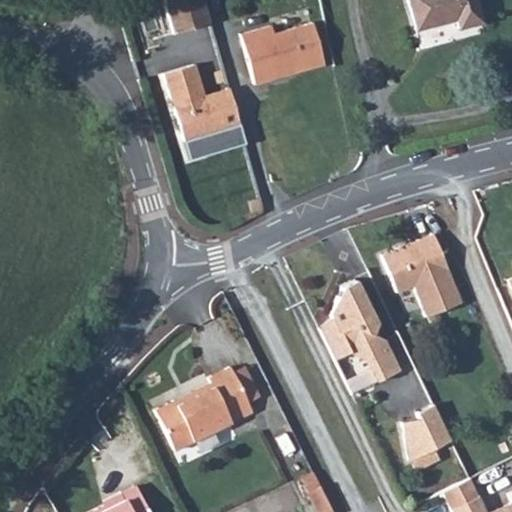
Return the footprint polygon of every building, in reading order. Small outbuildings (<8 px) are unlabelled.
[(201,0),(160,0),(170,33),(208,22),(201,0)] [(471,0),(405,0),(413,29),(452,19),(455,27),(477,21),(471,0)] [(268,25),(237,33),(252,83),(321,65),(310,22),(271,32),(268,25)] [(187,159),(241,142),(227,91),(202,98),(194,67),(162,76),(187,159)] [(251,215),(262,211),(257,197),(247,200),(251,215)] [(430,231),(378,253),(392,288),(409,281),(423,314),(458,299),(430,231)] [(333,331),(319,338),(332,363),(345,355),(366,362),(375,383),(399,372),(385,342),(371,338),(376,326),(356,285),(341,292),(328,320),(333,331)] [(242,365),(230,370),(246,401),(257,395),(242,365)] [(246,401),(230,370),(228,366),(206,377),(210,385),(174,404),(172,400),(153,409),(172,450),(251,411),(246,401)] [(407,460),(448,440),(430,404),(411,415),(411,419),(399,422),(407,460)] [(482,511),(467,478),(439,492),(448,511),(482,511)] [(304,489),(315,511),(330,511),(316,483),(304,489)] [(104,505),(89,511),(145,511),(133,486),(118,494),(122,501),(105,509),(104,505)] [(511,511),(511,503),(489,511),(511,511)]
